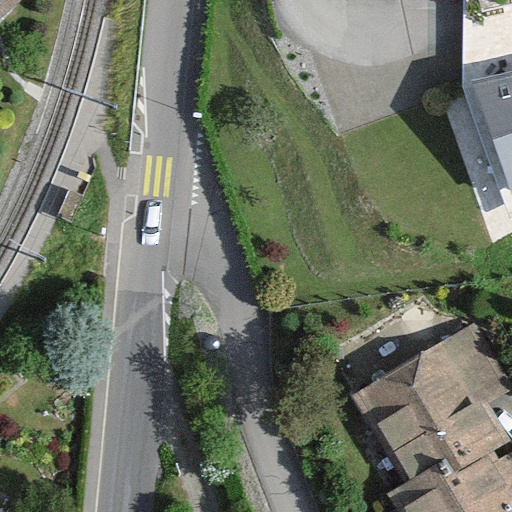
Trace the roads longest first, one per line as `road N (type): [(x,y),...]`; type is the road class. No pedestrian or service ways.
road 1 (residential): [(293,511),(205,207),(180,185),(157,183)]
road 2 (tertiary): [(122,511),(157,183)]
road 3 (tertiary): [(157,183),(175,0)]
